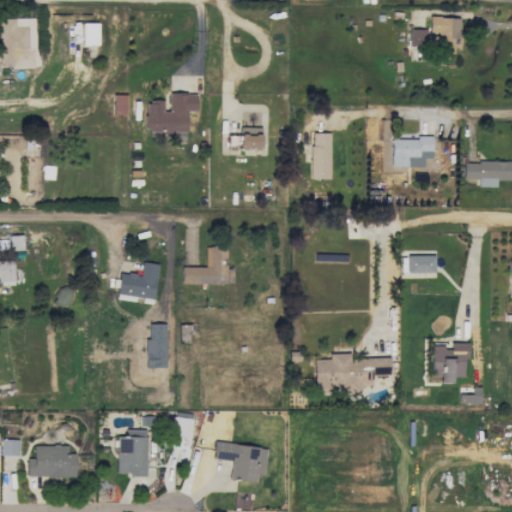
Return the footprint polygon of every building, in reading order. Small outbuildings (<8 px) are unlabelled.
[(458,17),(429,17),(428,34),(433,34),(433,51),(458,52),(458,17)] [(0,18),(0,30),(0,67),(34,67),(34,18),(0,18)] [(97,23),(82,23),(82,45),(97,45),(97,23)] [(426,29),(408,29),(407,45),(425,46),(426,29)] [(195,93),(168,93),(168,111),(162,111),(162,100),(144,100),(144,131),(186,131),(186,110),(195,110),(195,93)] [(126,95),(113,95),(112,113),(125,114),(126,95)] [(259,149),(260,128),(240,127),(239,148),(259,149)] [(329,133),(309,132),(309,145),(304,145),(303,161),(309,161),(309,179),(328,179),(329,133)] [(416,139),(391,139),(390,166),(422,167),(423,158),(431,158),(431,136),(416,135),(416,139)] [(510,162),(463,161),(462,179),(478,179),(477,186),(496,186),(496,180),(509,180),(510,162)] [(0,235),(0,240),(0,250),(22,250),(22,235),(0,235)] [(225,246),(204,246),(204,266),(180,267),(180,283),(232,283),(231,268),(225,268),(225,246)] [(406,273),(434,272),(433,255),(405,256),(406,273)] [(13,261),(0,261),(0,284),(13,284),(13,261)] [(153,298),(157,264),(141,262),(140,274),(118,272),(115,294),(153,298)] [(467,342),(449,343),(449,346),(429,346),(429,376),(439,376),(439,383),(452,382),(452,376),(462,376),(462,358),(467,358),(467,342)] [(389,357),(348,358),(348,353),(328,353),(328,359),(312,359),(313,394),(329,393),(329,386),(340,386),(341,391),(360,391),(360,385),(371,385),(371,375),(389,374),(389,357)] [(457,403),(479,403),(479,387),(470,386),(470,395),(457,395),(457,403)] [(190,418),(170,417),(170,436),(189,437),(190,418)] [(116,436),(115,475),(145,475),(146,429),(126,429),(125,436),(116,436)] [(0,451),(0,455),(17,456),(17,439),(0,439),(0,451)] [(263,475),(266,447),(213,442),(211,459),(231,461),(229,479),(255,482),(256,474),(263,475)] [(26,477),(74,476),(74,453),(66,453),(66,445),(32,446),(32,458),(25,458),(26,477)]
